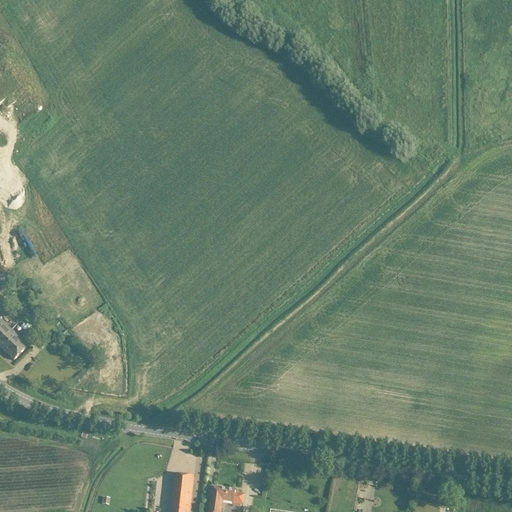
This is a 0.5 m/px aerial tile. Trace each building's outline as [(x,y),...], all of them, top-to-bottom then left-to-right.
[(0,109),(25,93),(11,73),(0,79),(0,109)] [(0,347),(14,361),(20,354),(25,349),(15,340),(18,337),(0,319),(0,347)] [(189,511),(193,487),(194,477),(175,475),(172,505),(170,511),(189,511)] [(235,491),(216,488),(213,488),(211,497),(210,506),(209,511),(221,511),(223,501),(233,503),(233,504),(243,506),(245,495),(235,494),(235,491)] [(102,498),(101,504),(109,506),(110,499),(102,498)]
